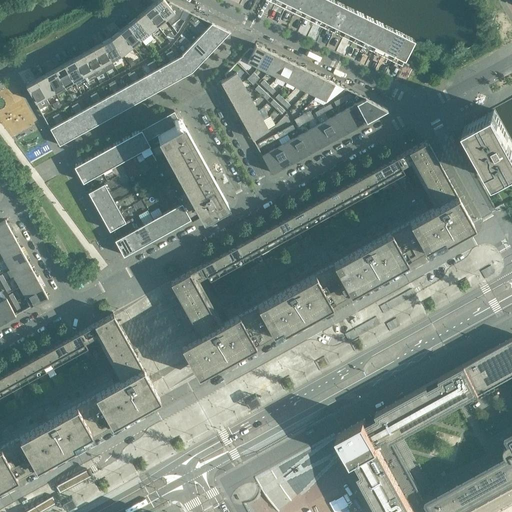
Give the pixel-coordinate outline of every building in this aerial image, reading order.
[(174,11),(168,3),(165,0),(157,0),(154,3),(166,18),(174,11)] [(285,8),(288,0),(276,0),(275,4),(285,8)] [(295,13),(300,0),(288,0),(285,8),(295,13)] [(304,18),(312,0),(300,0),(295,13),(304,18)] [(314,22),(324,0),(312,0),(304,18),(314,22)] [(324,27),(336,1),(333,0),(324,0),(314,22),(324,27)] [(333,32),(346,6),(336,1),(324,27),(333,32)] [(166,18),(154,3),(145,10),(157,25),(166,18)] [(343,37),(356,11),(346,6),(333,32),(343,37)] [(157,25),(145,10),(137,16),(149,32),(157,25)] [(353,41),(365,16),(356,11),(343,37),(353,41)] [(149,32),(137,16),(128,23),(141,38),(149,32)] [(363,46),(375,20),(365,16),(353,41),(363,46)] [(218,44),(228,33),(230,31),(212,22),(206,28),(198,20),(196,22),(204,30),(218,44)] [(372,51),(385,25),(375,20),(363,46),(372,51)] [(218,44),(204,30),(196,22),(194,25),(202,33),(196,38),(211,52),(218,44)] [(141,38),(128,23),(120,30),(132,45),(141,38)] [(382,56),(395,30),(385,25),(372,51),(382,56)] [(132,45),(120,30),(111,37),(121,54),(122,53),(132,45)] [(392,60),(404,35),(395,30),(382,56),(392,60)] [(402,65),(410,48),(415,40),(404,35),(392,60),(402,65)] [(211,52),(196,38),(191,44),(183,36),(181,38),(189,46),(203,59),(211,52)] [(121,54),(111,37),(102,42),(111,59),(121,54)] [(203,59),(189,46),(181,38),(179,41),(187,48),(182,53),(192,71),(203,59)] [(111,59),(102,42),(92,47),(102,65),(111,59)] [(257,66),(266,49),(256,44),(253,50),(249,48),(243,55),(248,58),(247,61),(257,66)] [(102,65),(92,47),(83,53),(93,70),(102,65)] [(267,71),(275,54),(266,49),(257,66),(267,71)] [(192,71),(182,53),(182,54),(176,58),(171,50),(168,52),(173,60),(182,77),(192,71)] [(182,77),(173,60),(168,52),(165,54),(170,61),(163,65),(173,82),(182,77)] [(93,70),(83,53),(73,58),(83,75),(93,70)] [(276,76),(285,58),(275,54),(267,71),(276,76)] [(83,75),(73,58),(64,63),(74,80),(83,75)] [(286,81),(295,63),(285,58),(276,76),(286,81)] [(173,82),(163,65),(157,68),(153,61),(150,62),(154,70),(163,87),(173,82)] [(163,87),(154,70),(150,62),(147,64),(151,72),(144,75),(154,92),(163,87)] [(74,80),(64,63),(55,68),(64,86),(74,80)] [(296,85),(305,68),(295,63),(286,81),(296,85)] [(64,86),(55,68),(45,74),(55,91),(64,86)] [(233,74),(230,68),(224,74),(226,77),(221,81),(226,90),(242,81),(237,72),(233,74)] [(306,90),(314,73),(305,68),(296,85),(306,90)] [(154,92),(144,75),(138,79),(134,71),(131,73),(135,80),(144,97),(154,92)] [(259,78),(253,72),(250,75),(256,81),(259,78)] [(144,97),(135,80),(131,73),(128,75),(132,82),(126,86),(135,103),(144,97)] [(315,95),(324,77),(314,73),(306,90),(315,95)] [(55,91),(45,74),(36,79),(45,96),(55,91)] [(256,81),(250,75),(247,78),(253,84),(256,81)] [(326,100),(334,82),(324,77),(315,95),(326,100)] [(45,96),(36,79),(26,84),(35,102),(45,96)] [(263,79),(260,83),(266,88),(269,85),(263,79)] [(247,91),(242,81),(226,90),(231,100),(247,91)] [(135,103),(126,86),(119,89),(115,82),(112,83),(116,91),(126,108),(135,103)] [(126,108),(116,91),(112,83),(109,85),(113,93),(107,96),(116,113),(126,108)] [(264,90),(258,85),(255,88),(261,94),(264,90)] [(275,91),(269,85),(266,88),(272,94),(275,91)] [(267,100),(270,96),(264,90),(261,94),(267,100)] [(252,101),(247,91),(231,100),(236,109),(252,101)] [(116,113),(107,96),(100,100),(96,92),(93,94),(97,101),(107,118),(116,113)] [(278,93),(275,97),(281,102),(284,99),(278,93)] [(351,96),(349,93),(341,97),(344,101),(351,96)] [(107,118),(97,101),(93,94),(90,95),(94,103),(88,106),(97,123),(107,118)] [(336,105),(344,101),(341,97),(334,101),(336,105)] [(366,120),(387,108),(365,98),(356,103),(366,120)] [(279,105),(273,99),(270,102),(276,108),(279,105)] [(290,105),(284,99),(281,102),(287,108),(290,105)] [(258,110),(252,101),(236,109),(242,119),(258,110)] [(97,123),(88,106),(82,110),(77,102),(74,104),(79,112),(88,129),(97,123)] [(332,107),(330,103),(323,107),(325,111),(332,107)] [(366,120),(356,103),(347,108),(356,125),(366,120)] [(88,129),(79,112),(74,104),(71,106),(76,113),(69,117),(79,134),(88,129)] [(282,114),(285,110),(279,105),(276,108),(282,114)] [(317,116),(325,111),(323,107),(315,112),(317,116)] [(356,125),(347,108),(337,113),(347,130),(356,125)] [(511,170),(511,141),(495,109),(465,126),(478,150),(481,156),(494,180),(511,170)] [(159,131),(179,120),(174,110),(153,121),(159,131)] [(263,120),(258,110),(242,119),(247,129),(263,120)] [(79,134),(69,117),(63,120),(59,113),(55,115),(60,122),(69,139),(79,134)] [(347,130),(337,113),(328,118),(338,136),(347,130)] [(69,139),(60,122),(55,115),(52,116),(57,124),(50,128),(59,145),(69,139)] [(338,136),(328,118),(319,123),(328,141),(338,136)] [(227,201),(182,119),(179,120),(159,131),(162,137),(204,214),(225,202),(227,201)] [(268,129),(263,120),(247,129),(252,138),(268,129)] [(162,137),(159,131),(153,121),(141,128),(150,144),(162,137)] [(328,141),(319,123),(309,129),(319,146),(328,141)] [(295,128),(292,124),(285,129),(287,132),(295,128)] [(150,144),(141,128),(131,133),(140,149),(150,144)] [(279,137),(287,132),(285,129),(277,133),(279,137)] [(319,146),(309,129),(300,134),(309,151),(319,146)] [(140,149),(131,133),(122,139),(131,155),(140,149)] [(309,151),(300,134),(290,139),(300,156),(309,151)] [(276,139),(274,135),(266,139),(268,143),(276,139)] [(131,155),(122,139),(112,144),(121,160),(131,155)] [(260,147),(268,143),(266,139),(258,143),(260,147)] [(300,156),(290,139),(281,144),(291,162),(300,156)] [(457,194),(445,171),(427,139),(408,149),(437,203),(438,204),(456,194),(457,194)] [(121,160),(112,144),(103,149),(111,165),(121,160)] [(291,162),(281,144),(272,150),(281,167),(291,162)] [(111,165),(103,149),(93,155),(102,171),(111,165)] [(281,167),(272,150),(262,155),(271,172),(281,167)] [(145,155),(148,164),(157,161),(155,152),(145,155)] [(404,171),(396,156),(395,157),(394,154),(388,158),(389,160),(387,161),(395,176),(404,171)] [(102,171),(93,155),(83,160),(92,176),(99,172),(102,171)] [(395,176),(387,161),(386,161),(385,159),(380,162),(381,164),(378,166),(387,181),(395,176)] [(92,176),(83,160),(74,165),(83,181),(92,176)] [(387,181),(378,166),(377,164),(371,167),(372,169),(370,170),(379,186),(387,181)] [(379,186),(370,170),(368,168),(363,171),(364,173),(362,175),(370,190),(379,186)] [(106,185),(99,172),(92,176),(83,181),(89,193),(106,185)] [(370,190),(362,175),(361,175),(360,173),(354,176),(356,178),(353,179),(362,195),(370,190)] [(362,195),(353,179),(353,180),(352,178),(346,181),(347,183),(345,184),(353,200),(362,195)] [(413,189),(408,180),(405,182),(410,191),(413,189)] [(353,200),(345,184),(344,184),(343,182),(338,185),(339,187),(336,189),(345,204),(353,200)] [(94,202),(110,193),(106,185),(89,193),(94,202)] [(154,191),(160,199),(167,195),(161,187),(154,191)] [(345,204),(336,189),(335,187),(329,190),(330,192),(328,193),(336,209),(345,204)] [(336,209),(328,193),(327,194),(326,192),(321,195),(322,197),(319,198),(328,214),(336,209)] [(99,210),(115,201),(110,193),(94,202),(99,210)] [(473,223),(469,216),(457,194),(456,194),(438,204),(437,203),(399,224),(416,255),(473,223)] [(328,214),(319,198),(318,196),(312,199),(313,201),(311,203),(320,218),(328,214)] [(103,218),(119,209),(115,201),(99,210),(103,218)] [(190,217),(181,201),(172,207),(181,223),(190,217)] [(320,218),(311,203),(309,201),(304,204),(305,206),(303,207),(311,223),(320,218)] [(311,223),(303,207),(302,208),(301,206),(295,209),(297,211),(294,212),(303,227),(311,223)] [(181,223),(172,207),(162,212),(171,228),(181,223)] [(108,226),(124,217),(119,209),(103,218),(108,226)] [(303,227),(294,212),(293,210),(287,213),(288,215),(286,217),(294,232),(303,227)] [(171,228),(162,212),(153,217),(162,233),(171,228)] [(294,232),(286,217),(285,217),(284,215),(279,218),(280,220),(277,221),(286,237),(294,232)] [(130,230),(124,217),(108,226),(114,238),(124,233),(130,230)] [(162,233),(153,217),(143,223),(152,239),(162,233)] [(286,237),(277,221),(277,222),(276,219),(270,223),(271,225),(269,226),(277,241),(286,237)] [(0,235),(11,230),(5,220),(0,222),(0,235)] [(152,239),(143,223),(134,228),(142,244),(152,239)] [(277,241),(269,226),(268,226),(267,224),(262,227),(263,229),(260,231),(269,246),(277,241)] [(340,297),(416,255),(399,224),(323,266),(340,297)] [(134,228),(130,230),(124,233),(133,249),(142,244),(134,228)] [(269,246),(260,231),(259,229),(253,232),(254,234),(252,235),(260,251),(269,246)] [(0,247),(16,239),(11,230),(0,235),(0,247)] [(133,249),(124,233),(114,238),(123,254),(133,249)] [(260,251),(252,235),(252,236),(250,233),(245,237),(246,239),(244,240),(252,255),(260,251)] [(252,255),(244,240),(243,240),(242,238),(236,241),(238,243),(235,245),(244,260),(252,255)] [(0,250),(4,258),(21,248),(16,239),(0,247),(0,250)] [(244,260),(235,245),(234,243),(228,246),(229,248),(227,249),(235,265),(244,260)] [(235,265),(227,249),(226,249),(225,247),(220,250),(221,253),(218,254),(227,269),(235,265)] [(9,267),(26,258),(21,248),(4,258),(9,267)] [(227,269),(218,254),(217,252),(211,255),(212,257),(210,259),(218,274),(227,269)] [(218,274),(210,259),(208,257),(203,260),(204,262),(201,264),(209,279),(218,274)] [(15,277),(32,267),(26,258),(9,267),(15,277)] [(496,273),(492,265),(481,270),(486,279),(496,273)] [(264,339),(340,297),(323,266),(247,308),(264,339)] [(20,286),(37,277),(32,267),(15,277),(20,286)] [(219,325),(218,324),(189,270),(170,281),(199,334),(219,325)] [(25,296),(42,286),(37,277),(20,286),(16,289),(21,298),(25,296)] [(11,289),(6,281),(2,284),(7,291),(11,289)] [(48,296),(42,286),(25,296),(31,306),(48,296)] [(414,291),(412,288),(379,306),(383,313),(416,295),(414,291)] [(13,293),(9,295),(13,303),(17,300),(13,293)] [(15,314),(6,298),(0,301),(0,310),(5,320),(15,314)] [(21,308),(17,300),(13,303),(17,310),(21,308)] [(264,339),(247,308),(218,324),(219,325),(199,334),(181,345),(185,354),(194,368),(198,376),(264,339)] [(84,328),(79,331),(84,341),(89,338),(99,333),(123,376),(124,377),(142,367),(143,367),(134,351),(130,344),(115,316),(113,312),(94,323),(84,328)] [(391,329),(405,322),(401,315),(387,321),(391,329)] [(376,317),(344,334),(347,338),(348,341),(379,323),(376,317)] [(78,351),(87,347),(84,341),(79,331),(78,332),(77,329),(71,333),(72,335),(70,336),(78,351)] [(78,351),(70,336),(69,336),(68,334),(63,337),(64,339),(61,341),(70,356),(78,351)] [(432,511),(393,440),(392,438),(511,371),(511,337),(376,412),(378,415),(367,421),(365,418),(341,431),(338,433),(339,435),(348,451),(349,452),(353,461),(381,511),(432,511)] [(70,356),(61,341),(60,339),(54,342),(55,344),(53,345),(61,361),(70,356)] [(61,361),(53,345),(52,343),(46,346),(47,349),(45,350),(53,365),(61,361)] [(53,365),(45,350),(44,350),(43,348),(37,351),(39,353),(36,355),(45,370),(53,365)] [(45,370),(36,355),(35,353),(29,356),(30,358),(28,359),(36,375),(45,370)] [(96,364),(92,355),(88,357),(93,366),(96,364)] [(36,375),(28,359),(27,359),(26,357),(21,360),(22,362),(19,364),(28,379),(36,375)] [(28,379),(19,364),(18,362),(12,365),(13,367),(11,369),(19,384),(28,379)] [(19,384),(11,369),(10,369),(9,367),(4,370),(5,372),(2,373),(11,389),(19,384)] [(160,397),(158,394),(143,367),(142,367),(124,377),(123,376),(85,397),(102,428),(160,397)] [(11,389),(2,373),(1,371),(0,371),(0,388),(2,393),(11,389)] [(260,403),(256,395),(246,401),(249,406),(250,408),(260,403)] [(26,470),(102,428),(85,397),(9,439),(26,470)] [(511,431),(505,435),(510,443),(507,445),(506,446),(505,446),(505,447),(505,448),(504,449),(504,450),(505,450),(505,451),(424,496),(432,511),(455,511),(463,508),(464,508),(465,508),(464,507),(476,501),(476,502),(477,501),(477,500),(489,494),(489,495),(490,494),(490,493),(501,487),(502,488),(503,487),(502,486),(511,480),(511,431)] [(0,484),(26,470),(9,439),(0,444),(0,484)] [(249,511),(244,504),(246,503),(248,503),(249,502),(251,501),(253,500),(254,498),(256,497),(257,496),(258,494),(259,493),(260,491),(260,490),(260,489),(260,488),(260,487),(259,486),(259,485),(258,484),(257,484),(256,483),(255,483),(253,483),(252,483),(250,483),(248,483),(246,484),(244,484),(242,485),(241,486),(239,487),(238,488),(236,489),(230,478),(224,481),(216,486),(211,488),(204,492),(198,495),(193,498),(185,503),(176,507),(168,511),(249,511)] [(72,497),(62,502),(65,508),(66,510),(76,504),(72,497)]
